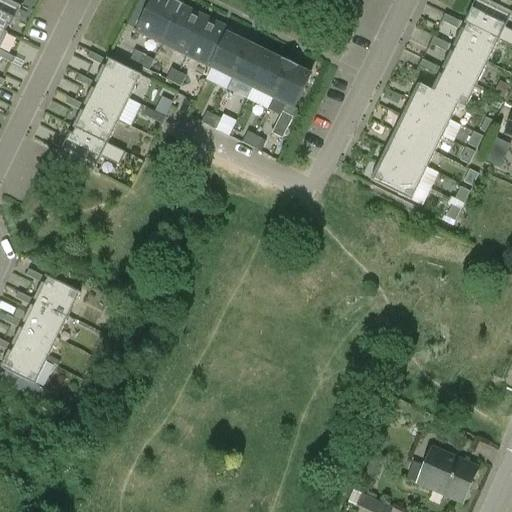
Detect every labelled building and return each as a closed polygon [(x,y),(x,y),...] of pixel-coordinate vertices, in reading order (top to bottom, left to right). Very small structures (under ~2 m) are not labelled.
[(161,52),(179,10),(157,0),(153,0),(135,39),(161,52)] [(500,42),(511,48),(511,31),(505,29),(511,17),(476,0),(466,22),(464,25),(467,26),(468,25),(500,42)] [(0,29),(6,33),(8,29),(12,31),(19,15),(0,5),(0,29)] [(188,64),(206,23),(179,10),(161,52),(188,64)] [(458,30),(461,23),(445,15),(441,22),(458,30)] [(188,64),(210,75),(224,45),(230,34),(206,23),(188,64)] [(467,26),(456,48),(489,64),(500,42),(468,25),(467,26)] [(450,46),(434,38),(430,45),(447,53),(450,46)] [(228,89),(244,54),(224,45),(210,75),(208,80),(228,89)] [(489,64),(456,48),(445,71),(477,87),(489,64)] [(98,85),(129,100),(140,78),(141,76),(107,59),(106,61),(90,53),(87,59),(106,68),(98,85)] [(250,99),(266,65),(244,54),(228,89),(250,99)] [(439,68),(422,60),(419,68),(435,76),(439,68)] [(275,110),(291,76),(266,65),(250,99),(275,110)] [(166,81),(173,85),(179,74),(171,70),(166,81)] [(477,87),(445,71),(434,94),(459,106),(466,110),(477,87)] [(98,85),(79,75),(76,81),(92,89),(92,90),(94,91),(87,106),(86,107),(118,123),(129,100),(98,85)] [(295,120),(311,85),(291,76),(275,110),(295,120)] [(459,106),(434,94),(420,87),(412,102),(452,122),(459,106)] [(412,102),(405,118),(444,137),(452,122),(412,102)] [(118,123),(86,107),(75,130),(107,146),(119,123),(118,123)] [(503,135),(511,138),(511,112),(503,108),(496,125),(505,129),(503,135)] [(405,118),(397,134),(436,153),(444,137),(405,118)] [(107,146),(75,130),(74,132),(73,132),(69,141),(100,156),(102,151),(113,156),(116,150),(107,146)] [(243,143),(258,150),(264,138),(249,131),(243,143)] [(397,134),(389,150),(428,169),(436,153),(397,134)] [(498,140),(491,162),(505,166),(511,144),(498,140)] [(389,150),(381,166),(420,185),(428,169),(389,150)] [(420,185),(381,166),(373,182),(412,202),(420,185)] [(473,187),(479,176),(470,171),(464,183),(473,187)] [(464,205),(470,193),(461,188),(455,201),(464,205)] [(447,218),(455,223),(462,210),(453,206),(447,218)] [(69,318),(81,294),(46,277),(45,278),(29,270),(26,276),(43,284),(42,285),(44,286),(37,301),(36,302),(69,318)] [(36,302),(37,301),(34,300),(18,293),(18,294),(16,299),(31,307),(33,308),(26,323),(25,325),(58,341),(69,318),(36,302)] [(25,325),(26,323),(23,322),(23,323),(7,316),(4,321),(20,329),(20,330),(22,331),(15,346),(14,347),(47,363),(58,341),(25,325)] [(14,347),(15,346),(12,345),(12,346),(0,340),(0,347),(9,352),(11,354),(4,370),(7,371),(1,383),(34,399),(40,387),(36,386),(47,363),(14,347)] [(406,479),(462,504),(478,469),(433,449),(424,468),(413,464),(406,479)] [(361,479),(374,485),(378,475),(366,470),(361,479)] [(392,511),(394,508),(353,491),(348,503),(368,511),(392,511)]
